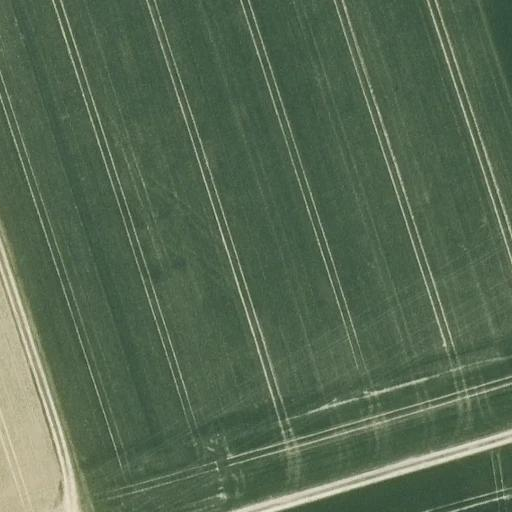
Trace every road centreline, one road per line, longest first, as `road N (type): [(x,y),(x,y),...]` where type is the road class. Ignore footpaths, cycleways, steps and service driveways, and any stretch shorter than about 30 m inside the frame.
road 1 (track): [(91,511),(0,219)]
road 2 (track): [(312,511),(511,440)]
